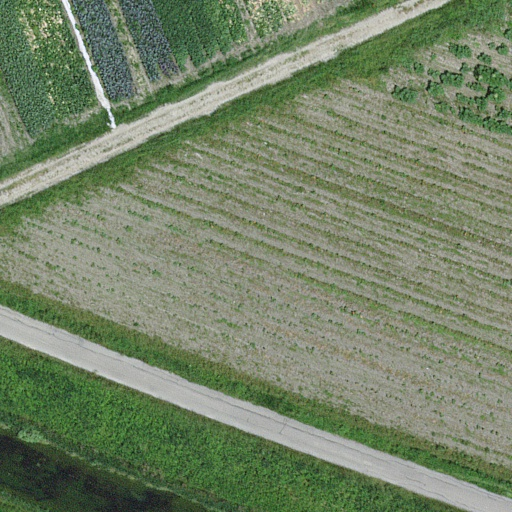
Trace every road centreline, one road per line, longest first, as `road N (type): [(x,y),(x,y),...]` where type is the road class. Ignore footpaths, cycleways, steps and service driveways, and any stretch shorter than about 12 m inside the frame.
road 1 (track): [(511,506),(302,436),(0,314)]
road 2 (track): [(0,206),(460,0)]
